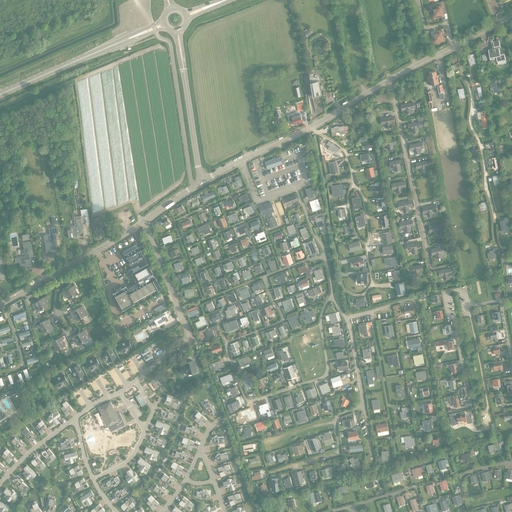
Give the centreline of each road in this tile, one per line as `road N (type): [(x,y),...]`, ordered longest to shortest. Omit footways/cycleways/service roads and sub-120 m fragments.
road 1 (residential): [(199,177),(311,127),(511,14)]
road 2 (residential): [(0,305),(145,220),(199,177)]
road 3 (track): [(371,284),(356,294),(341,280),(311,127)]
road 4 (unclassified): [(199,177),(177,31)]
road 5 (unknown): [(0,67),(97,22),(107,0)]
